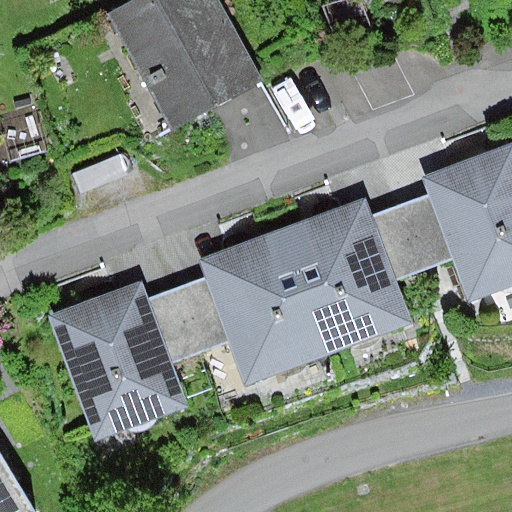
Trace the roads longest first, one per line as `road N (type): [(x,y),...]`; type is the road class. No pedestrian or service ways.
road 1 (residential): [(0,277),(511,83)]
road 2 (residential): [(511,408),(386,435),(277,479),(221,511)]
